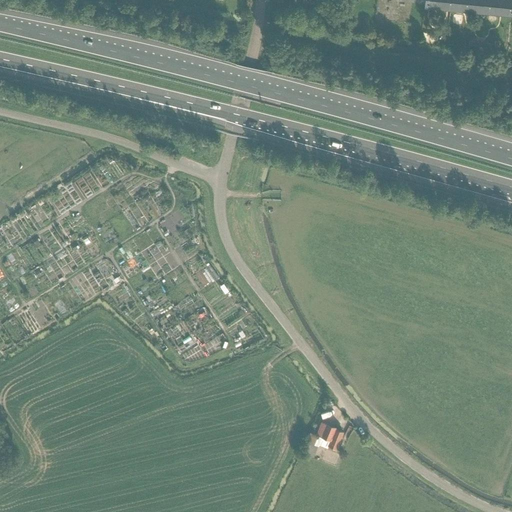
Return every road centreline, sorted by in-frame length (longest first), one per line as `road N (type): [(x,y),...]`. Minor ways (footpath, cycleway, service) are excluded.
road 1 (motorway): [(511,160),(265,88),(0,25)]
road 2 (motorway): [(0,61),(511,188)]
road 3 (unclassified): [(495,511),(412,464),(353,410),(235,258),(222,230),(219,181)]
road 4 (unclassified): [(219,181),(105,136),(0,112)]
road 5 (unclassified): [(219,181),(260,0)]
